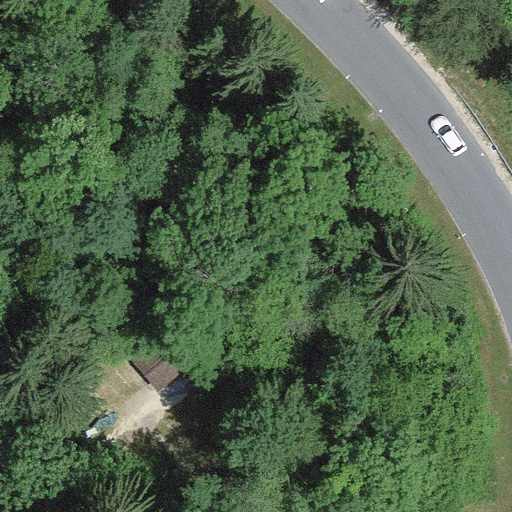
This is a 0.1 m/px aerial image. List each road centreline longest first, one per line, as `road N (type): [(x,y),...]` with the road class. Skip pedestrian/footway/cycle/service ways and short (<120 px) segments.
road 1 (tertiary): [(511,259),(437,138),(314,0)]
road 2 (track): [(105,376),(217,469),(302,511)]
